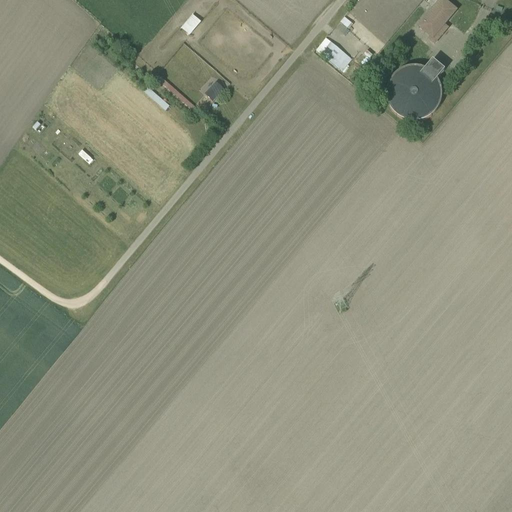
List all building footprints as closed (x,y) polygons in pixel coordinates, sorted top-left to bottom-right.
[(442,0),(441,0),(419,28),(431,38),(433,39),(444,26),(456,11),(442,0)] [(444,26),(433,39),(431,38),(429,40),(435,44),(448,29),(444,26)] [(445,71),(433,61),(426,70),(429,72),(431,74),(434,76),(436,78),(438,80),(445,71)] [(442,90),(438,80),(436,78),(434,76),(431,74),(429,72),(426,70),(416,68),(405,70),(396,75),(390,83),(387,93),(388,104),(393,113),(401,120),(411,123),(422,122),(431,118),(438,110),(442,100),(442,90)] [(200,113),(162,81),(159,84),(197,116),(200,113)] [(217,86),(206,96),(213,103),(223,92),(217,86)] [(169,109),(148,90),(144,95),(165,114),(169,109)]
